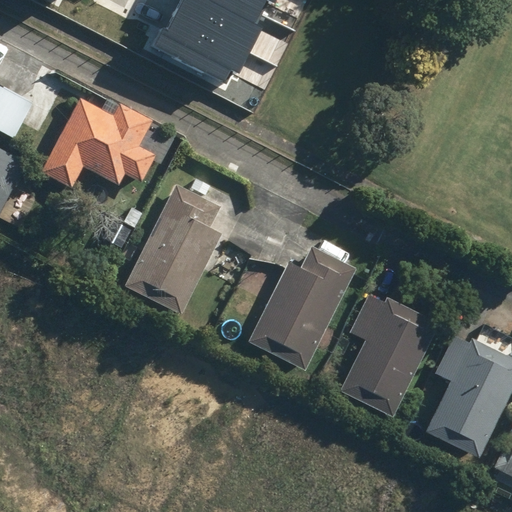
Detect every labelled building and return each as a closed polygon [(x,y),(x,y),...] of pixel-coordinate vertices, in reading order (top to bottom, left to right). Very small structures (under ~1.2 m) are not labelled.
[(178,0),(155,46),(227,82),(235,67),(242,71),(277,0),(178,0)] [(33,104),(0,85),(0,133),(13,141),(33,104)] [(80,98),(37,170),(73,191),(85,171),(117,190),(125,177),(139,185),(159,152),(141,142),(152,125),(106,97),(99,110),(80,98)] [(0,149),(0,214),(28,165),(0,149)] [(221,206),(206,199),(212,186),(193,177),(187,190),(172,182),(121,286),(180,314),(220,232),(211,227),(221,206)] [(286,260),(246,341),(305,369),(355,268),(310,246),(300,267),(286,260)] [(368,288),(346,331),(366,340),(341,390),(391,415),(437,323),(368,288)] [(0,363),(37,353),(27,317),(0,324),(0,363)] [(511,355),(453,329),(433,374),(448,380),(425,431),(479,455),(511,382),(511,355)] [(227,364),(173,338),(160,364),(214,390),(227,364)] [(511,426),(491,466),(511,476),(511,426)]
